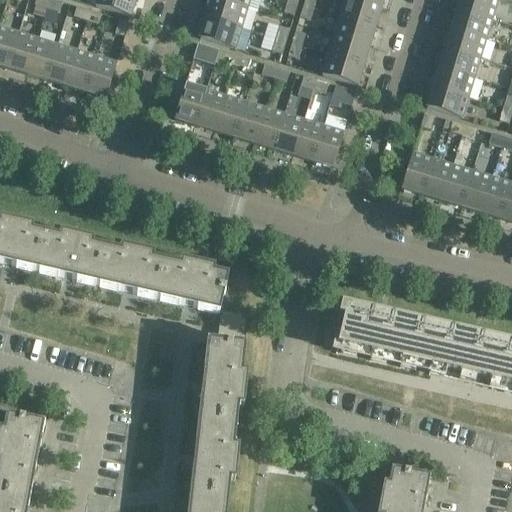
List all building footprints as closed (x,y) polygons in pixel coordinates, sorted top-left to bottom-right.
[(48,0),(36,0),(35,7),(47,10),(50,0),(48,0)] [(50,0),(47,10),(56,13),(59,14),(62,4),(50,0)] [(97,0),(95,8),(131,19),(136,0),(97,0)] [(213,0),(211,0),(206,19),(241,30),(247,10),(213,0)] [(213,0),(247,10),(253,12),(257,0),(213,0)] [(305,0),(304,6),(314,9),(316,0),(305,0)] [(353,0),(345,0),(340,17),(376,28),(382,9),(353,0)] [(353,0),(382,9),(384,0),(353,0)] [(494,0),(459,0),(457,10),(492,21),(498,1),(494,0)] [(288,1),(284,14),(294,17),(298,4),(288,1)] [(304,6),(300,19),(310,22),(314,9),(304,6)] [(77,9),(74,18),(86,22),(89,12),(77,9)] [(47,10),(44,19),(54,22),(56,13),(47,10)] [(457,10),(451,30),(486,41),(492,21),(457,10)] [(89,12),(86,22),(98,26),(101,16),(89,12)] [(370,48),(376,28),(340,17),(334,37),(370,48)] [(206,19),(200,39),(235,50),(241,30),(206,19)] [(129,25),(119,22),(115,35),(125,38),(129,25)] [(280,28),(276,40),(286,43),(290,31),(280,28)] [(0,29),(0,67),(7,70),(18,35),(0,29)] [(451,30),(444,49),(480,60),(486,41),(451,30)] [(295,33),(292,45),(302,48),(305,36),(295,33)] [(18,35),(7,70),(27,76),(38,41),(18,35)] [(370,48),(334,37),(328,57),(364,67),(370,48)] [(276,40),(272,53),(282,56),(286,43),(276,40)] [(38,41),(27,76),(47,82),(57,47),(38,41)] [(292,45),(288,58),(298,61),(302,48),(292,45)] [(198,46),(193,59),(214,66),(218,52),(198,46)] [(57,47),(47,82),(66,88),(77,53),(57,47)] [(444,49),(438,69),(474,80),(480,60),(444,49)] [(77,53),(66,88),(86,94),(97,59),(77,53)] [(226,54),(222,64),(235,68),(238,58),(226,54)] [(364,67),(328,57),(322,77),(358,88),(364,67)] [(238,58),(235,68),(247,71),(250,61),(238,58)] [(97,59),(86,94),(106,100),(117,65),(97,59)] [(264,66),(261,76),(274,79),(277,70),(264,66)] [(438,69),(432,89),(468,100),(474,80),(438,69)] [(277,70),(274,79),(286,83),(289,73),(277,70)] [(303,78),(300,88),(313,91),(316,81),(303,78)] [(316,81),(313,91),(325,95),(328,85),(316,81)] [(186,86),(175,121),(195,127),(206,92),(186,86)] [(332,101),(330,107),(340,110),(341,104),(342,104),(346,91),(336,88),(332,101)] [(432,89),(426,109),(462,120),(468,100),(432,89)] [(346,91),(342,104),(352,107),(356,94),(346,91)] [(206,92),(195,127),(215,133),(226,98),(206,92)] [(511,99),(506,97),(503,110),(511,112),(511,99)] [(245,104),(226,98),(215,133),(234,139),(245,104)] [(234,139),(254,145),(265,110),(245,104),(234,139)] [(265,110),(254,145),(273,151),(284,116),(265,110)] [(511,112),(503,110),(499,122),(509,125),(511,114),(511,112)] [(425,115),(420,128),(430,131),(434,118),(425,115)] [(284,116),(273,151),(293,157),(304,122),(284,116)] [(304,122),(293,157),(312,163),(323,128),(304,122)] [(452,123),(449,133),(462,137),(465,127),(452,123)] [(465,127),(462,137),(474,141),(477,131),(465,127)] [(323,128),(312,163),(333,169),(344,134),(323,128)] [(491,135),(488,145),(501,149),(504,139),(491,135)] [(511,141),(504,139),(501,149),(511,152),(511,141)] [(412,155),(402,190),(421,196),(432,161),(412,155)] [(432,161),(421,196),(441,202),(452,167),(432,161)] [(452,167),(441,202),(461,208),(472,173),(452,167)] [(472,173),(461,208),(481,215),(491,179),(472,173)] [(491,179),(481,215),(500,221),(511,185),(491,179)] [(511,185),(500,221),(511,224),(511,185)] [(0,264),(29,272),(38,234),(0,225),(0,264)] [(93,286),(102,249),(38,234),(29,272),(93,286)] [(102,249),(93,286),(156,301),(165,263),(102,249)] [(228,278),(165,263),(156,301),(220,316),(228,278)] [(338,343),(337,347),(443,371),(449,372),(472,378),(478,379),(502,384),(511,386),(511,343),(480,336),(439,327),(438,332),(359,314),(360,309),(342,305),(341,305),(339,317),(340,317),(344,318),(338,343)] [(204,376),(242,380),(245,347),(244,347),(247,316),(224,314),(220,344),(208,343),(204,376)] [(204,376),(196,442),(234,446),(242,380),(204,376)] [(6,418),(0,450),(0,491),(30,498),(44,426),(25,422),(25,421),(20,420),(19,420),(6,418)] [(196,442),(189,508),(223,511),(226,511),(234,446),(196,442)] [(387,496),(383,511),(422,511),(428,481),(391,473),(387,496)] [(0,491),(0,511),(27,511),(30,498),(0,491)]
